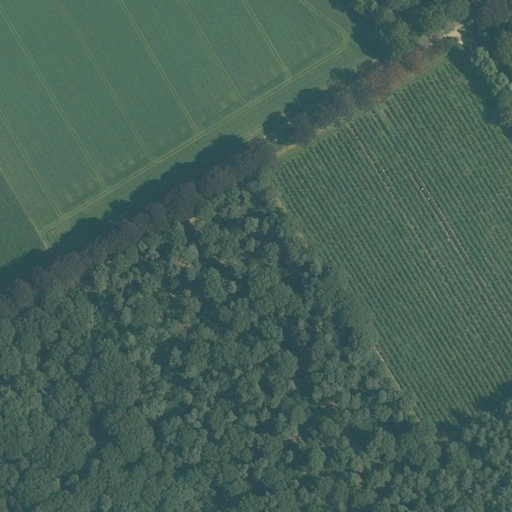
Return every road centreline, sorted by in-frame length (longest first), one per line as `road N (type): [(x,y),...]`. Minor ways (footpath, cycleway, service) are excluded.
road 1 (unclassified): [(0,303),(494,0)]
road 2 (track): [(57,268),(144,446),(188,511)]
